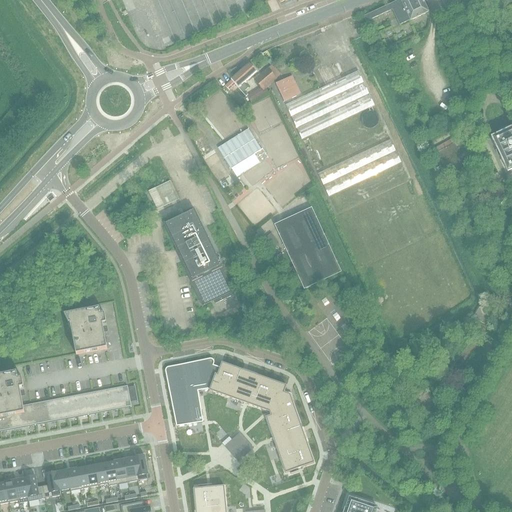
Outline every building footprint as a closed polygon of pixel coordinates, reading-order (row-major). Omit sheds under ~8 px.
[(429,12),(423,0),(398,0),(364,17),(366,22),(392,9),(399,25),(410,20),(429,12)] [(233,77),(231,79),(231,80),(235,85),(246,96),(248,95),(245,91),(248,88),(244,83),(257,72),(250,64),(242,69),(233,77)] [(255,80),(259,85),(261,87),(263,89),(280,75),(271,65),(255,80)] [(292,76),(275,84),(284,102),(300,94),(292,76)] [(235,85),(231,80),(225,86),(229,91),(235,85)] [(251,102),(268,91),(266,88),(262,91),(260,88),(247,96),(251,102)] [(340,105),(304,121),(325,167),(361,151),(351,128),(359,125),(354,114),(346,117),(340,105)] [(511,127),(491,137),(497,150),(496,151),(498,156),(500,156),(507,172),(511,169),(511,127)] [(259,162),(254,154),(261,149),(248,129),(218,147),(217,148),(223,156),(230,168),(231,168),(237,176),(259,162)] [(434,153),(449,182),(480,166),(474,155),(473,156),(466,153),(459,140),(457,136),(434,148),(437,152),(434,153)] [(170,181),(148,191),(157,210),(179,199),(174,190),(170,181)] [(376,194),(353,204),(370,241),(416,220),(399,183),(387,189),(383,182),(372,187),(376,194)] [(341,272),(311,208),(274,225),(304,289),(341,272)] [(194,209),(163,223),(175,248),(176,250),(179,255),(192,283),(203,306),(214,301),(215,304),(235,294),(233,291),(234,291),(222,268),(213,248),(203,229),(194,209)] [(496,312),(479,303),(472,317),(489,326),(496,312)] [(99,308),(64,315),(69,324),(72,323),(73,328),(71,329),(76,355),(107,349),(102,324),(106,323),(105,314),(100,315),(99,308)] [(165,370),(165,371),(165,372),(176,426),(203,422),(198,391),(208,389),(209,390),(269,412),(271,416),(265,417),(285,473),(314,463),(290,395),(284,393),(286,386),(222,363),(220,368),(213,365),(214,364),(214,363),(214,362),(214,361),(213,361),(213,360),(212,360),(212,359),(211,359),(210,359),(168,367),(167,368),(166,368),(166,369),(165,369),(165,370)] [(0,410),(15,407),(23,406),(20,388),(24,388),(22,378),(18,379),(16,372),(0,375),(0,410)] [(130,406),(127,386),(116,388),(120,408),(130,406)] [(137,401),(134,386),(127,388),(127,386),(130,406),(131,406),(130,402),(137,401)] [(120,408),(116,388),(105,390),(109,410),(120,408)] [(437,400),(419,389),(410,406),(429,416),(437,400)] [(109,410),(105,390),(95,392),(99,412),(109,410)] [(99,412),(95,392),(84,394),(88,414),(99,412)] [(88,414),(84,394),(74,396),(77,416),(88,414)] [(77,416),(74,396),(63,398),(67,418),(77,416)] [(67,418),(63,398),(52,400),(56,420),(67,418)] [(56,420),(52,400),(42,402),(45,422),(56,420)] [(45,422),(42,402),(31,404),(35,424),(45,422)] [(35,424),(31,404),(23,406),(15,407),(19,427),(35,424)] [(19,427),(15,407),(0,410),(0,413),(3,430),(19,427)] [(240,433),(225,447),(238,462),(253,448),(240,433)] [(144,456),(133,458),(138,481),(148,479),(144,456)] [(138,481),(133,458),(123,460),(128,483),(138,481)] [(128,483),(123,460),(114,462),(118,485),(128,483)] [(118,485),(114,462),(104,463),(109,486),(118,485)] [(109,486),(104,463),(95,465),(99,486),(108,484),(108,486),(109,486)] [(99,486),(95,465),(86,467),(89,487),(99,486)] [(89,487),(86,467),(76,469),(80,489),(89,487)] [(80,489),(76,469),(67,471),(71,491),(80,489)] [(71,491),(67,471),(57,472),(61,495),(62,495),(61,490),(70,489),(70,491),(71,491)] [(61,495),(57,472),(46,474),(48,485),(42,486),(45,498),(61,495)] [(45,498),(42,486),(37,487),(35,477),(24,479),(29,501),(45,498)] [(29,501),(24,479),(14,480),(19,503),(29,501)] [(19,503),(14,480),(5,482),(9,503),(18,501),(18,503),(19,503)] [(0,504),(9,503),(5,482),(0,483),(0,504)] [(226,511),(224,486),(193,489),(195,511),(226,511)] [(374,511),(376,508),(377,507),(376,507),(370,505),(370,504),(356,500),(350,498),(349,498),(349,499),(345,509),(344,510),(345,510),(343,511),(374,511)] [(136,503),(121,506),(122,511),(152,511),(151,511),(150,511),(149,507),(138,509),(136,503)]
